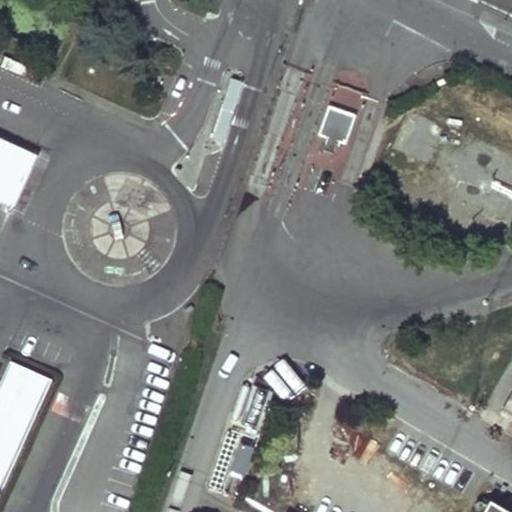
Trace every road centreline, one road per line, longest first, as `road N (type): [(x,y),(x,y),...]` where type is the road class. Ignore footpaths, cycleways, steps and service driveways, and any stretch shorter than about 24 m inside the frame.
road 1 (unclassified): [(355,511),(320,433),(339,358)]
road 2 (residential): [(511,48),(401,0)]
